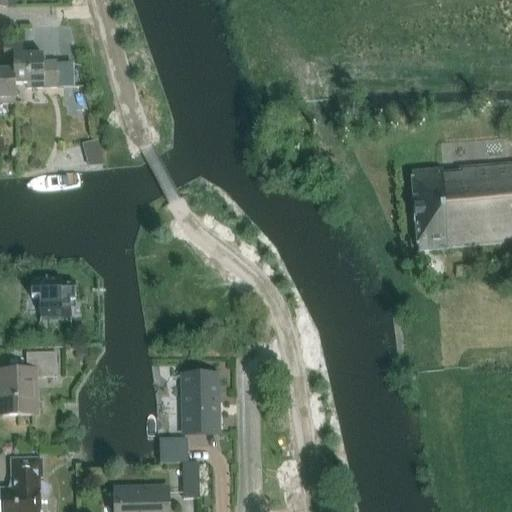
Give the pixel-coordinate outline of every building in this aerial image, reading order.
[(0,0),(0,9),(16,9),(16,0),(0,0)] [(3,59),(13,58),(13,45),(3,45),(3,59)] [(22,45),(13,45),(13,58),(13,72),(14,71),(14,85),(15,85),(26,85),(27,90),(57,89),(57,63),(43,63),(43,56),(23,57),(22,45)] [(14,71),(13,72),(0,71),(0,105),(15,105),(15,85),(14,85),(14,71)] [(511,165),(458,170),(458,174),(444,176),(443,172),(414,174),(420,251),(511,243),(511,165)] [(70,303),(75,302),(74,285),(61,285),(61,280),(31,281),(31,300),(39,300),(40,317),(71,317),(70,303)] [(26,355),(26,369),(26,371),(0,371),(0,387),(1,387),(2,418),(34,417),(33,379),(56,379),(56,354),(26,355)] [(185,429),(217,428),(216,377),(171,378),(171,379),(183,379),(184,436),(185,435),(185,429)] [(188,464),(187,440),(159,441),(160,465),(188,464)] [(12,490),(0,490),(0,511),(40,511),(40,501),(44,501),(49,496),(49,488),(43,483),(40,483),(39,479),(42,479),(41,460),(11,461),(12,490)] [(183,501),(189,500),(199,500),(198,464),(182,464),(183,501)] [(113,511),(167,511),(167,490),(113,492),(113,511)]
